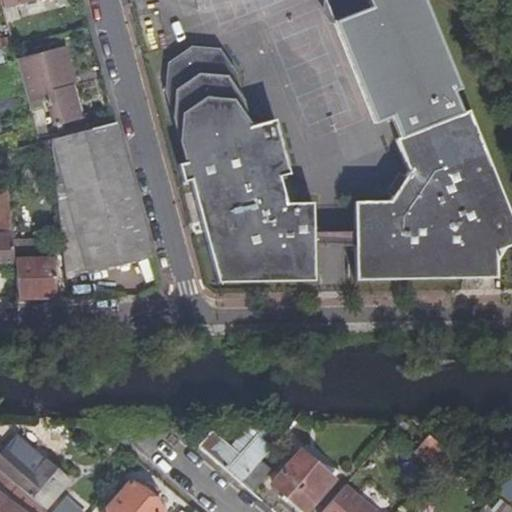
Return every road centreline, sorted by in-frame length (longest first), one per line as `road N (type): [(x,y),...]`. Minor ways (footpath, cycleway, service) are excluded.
road 1 (residential): [(190,314),(106,0)]
road 2 (residential): [(190,314),(511,312)]
road 3 (residential): [(0,319),(190,314)]
